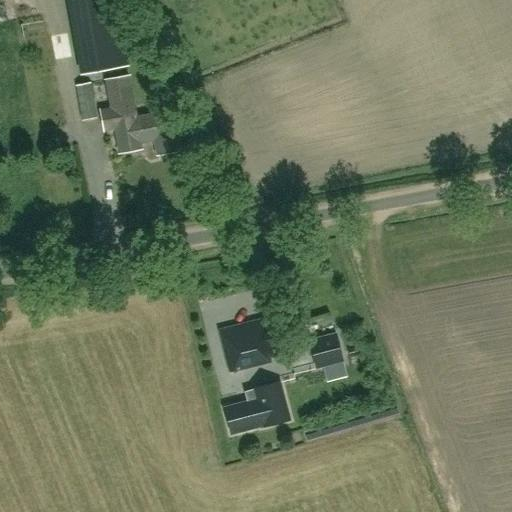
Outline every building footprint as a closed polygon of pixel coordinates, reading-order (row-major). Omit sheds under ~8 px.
[(74,0),(88,72),(108,69),(127,65),(115,0),(74,0)] [(0,127),(55,119),(50,86),(48,86),(44,61),(0,67),(0,127)] [(157,155),(180,152),(172,112),(136,118),(128,76),(106,80),(111,108),(101,110),(105,130),(115,128),(119,154),(141,150),(140,143),(155,140),(157,155)] [(81,120),(97,118),(91,82),(75,84),(81,120)] [(6,185),(0,193),(0,198),(8,204),(17,192),(6,185)] [(307,275),(291,281),(304,316),(321,310),(307,275)] [(263,319),(218,330),(229,372),(274,361),(263,319)] [(344,333),(316,340),(323,367),(350,361),(344,333)] [(300,379),(304,396),(344,386),(339,369),(300,379)] [(250,390),(253,400),(224,408),(231,433),(261,425),(261,427),(289,419),(279,382),(250,390)] [(246,390),(219,393),(220,402),(247,399),(246,390)]
